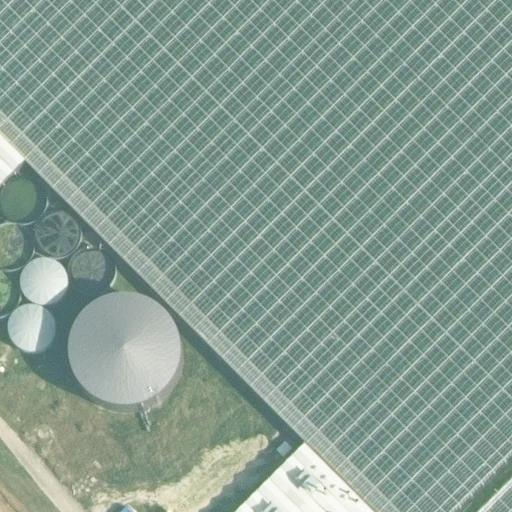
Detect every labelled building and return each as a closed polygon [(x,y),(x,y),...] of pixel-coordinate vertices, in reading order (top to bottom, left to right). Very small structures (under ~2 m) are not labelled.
[(371,511),(446,511),(511,446),(511,0),(0,0),(0,137),(24,162),(306,447),(371,511)] [(0,186),(24,162),(0,137),(0,186)] [(70,349),(69,358),(70,368),(73,378),(77,386),(80,391),(83,394),(90,401),(98,407),(106,411),(116,414),(126,415),(135,414),(145,411),(154,407),(162,401),(169,394),(174,386),(178,378),(181,368),(182,358),(181,349),(178,339),(175,333),(174,330),(169,322),(162,315),(154,310),(145,306),(135,303),(126,302),(116,303),(106,306),(98,310),(90,315),(83,322),(77,330),(73,339),(70,349)] [(286,442),(276,452),(283,459),(293,449),(286,442)] [(371,511),(306,447),(240,511),(371,511)] [(511,511),(511,485),(484,511),(511,511)]
